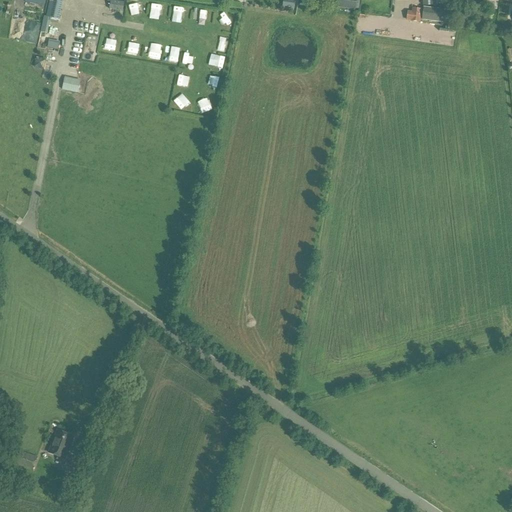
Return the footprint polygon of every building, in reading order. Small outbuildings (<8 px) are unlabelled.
[(50,0),(47,18),(59,21),(63,0),(50,0)] [(110,0),(109,10),(122,13),(124,0),(110,0)] [(337,0),(336,8),(355,11),(356,0),(337,0)] [(462,6),(457,6),(461,26),(469,24),(464,4),(462,5),(462,6)] [(145,5),(145,15),(157,16),(157,5),(145,5)] [(168,7),(167,19),(177,20),(178,8),(168,7)] [(424,7),(422,19),(446,21),(448,10),(424,7)] [(411,22),(420,23),(421,11),(413,10),(411,22)] [(189,11),(188,21),(200,22),(201,12),(189,11)] [(110,43),(98,41),(97,51),(108,53),(110,43)] [(180,79),(174,77),(172,88),(178,89),(180,79)] [(169,104),(176,112),(181,108),(173,100),(169,104)] [(204,102),(194,105),(197,115),(207,112),(204,102)] [(56,429),(47,452),(64,459),(73,436),(56,429)] [(21,452),(15,467),(32,473),(38,458),(21,452)] [(62,482),(59,490),(75,496),(78,488),(62,482)] [(117,499),(117,484),(108,483),(107,499),(117,499)]
